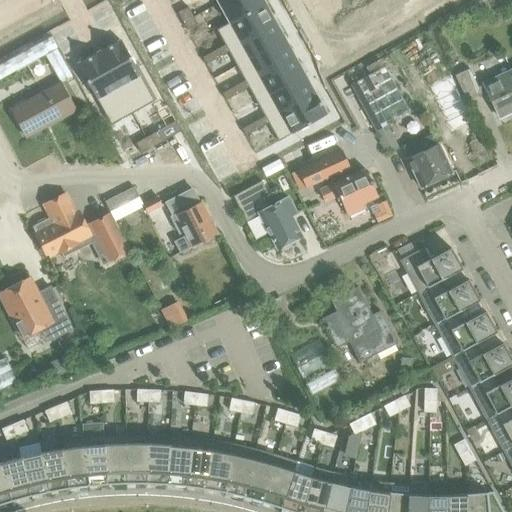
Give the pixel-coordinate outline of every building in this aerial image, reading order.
[(229,23),(216,30),(265,4),(262,0),(224,0),(218,3),(229,23)] [(402,0),(390,0),(390,9),(402,10),(402,0)] [(265,4),(216,30),(224,45),(226,48),(275,21),(265,4)] [(187,7),(177,12),(182,21),(192,15),(187,7)] [(192,16),(182,21),(187,30),(197,24),(192,16)] [(275,21),(226,48),(228,52),(236,66),(284,39),(275,21)] [(51,37),(0,64),(0,79),(45,55),(56,49),(57,48),(51,37)] [(284,39),(236,66),(244,80),(246,84),(294,57),(284,39)] [(120,40),(98,52),(132,113),(154,101),(120,40)] [(224,45),(213,51),(217,58),(228,52),(226,48),(224,45)] [(213,51),(202,57),(206,64),(217,58),(213,51)] [(98,52),(77,64),(111,125),(132,113),(98,52)] [(294,57),(246,84),(248,87),(256,102),(304,75),(294,57)] [(387,125),(400,118),(400,110),(378,69),(349,85),(374,132),(387,125)] [(511,112),(511,72),(478,89),(469,70),(454,77),(466,102),(486,93),(499,119),(511,112)] [(304,75),(256,102),(264,116),(266,120),(314,93),(304,75)] [(244,80),(233,87),(237,94),(248,87),(246,84),(244,80)] [(75,110),(60,83),(10,110),(25,137),(75,110)] [(233,87),(221,93),(225,100),(237,94),(233,87)] [(314,93),(266,120),(268,123),(278,141),(326,114),(314,93)] [(264,116),(253,122),(257,129),(268,123),(266,120),(264,116)] [(253,122),(241,129),(245,136),(257,129),(253,122)] [(387,125),(374,132),(386,155),(398,149),(387,125)] [(420,188),(450,174),(429,128),(414,135),(416,140),(402,147),(420,188)] [(156,131),(145,137),(151,147),(162,142),(156,131)] [(145,137),(135,143),(141,153),(151,147),(145,137)] [(305,188),(349,168),(341,149),(297,169),(305,188)] [(377,197),(365,170),(318,190),(324,203),(338,196),(347,216),(364,208),(362,204),(377,197)] [(287,249),(290,247),(291,243),(302,237),(290,215),(296,212),(287,196),(283,198),(278,188),(268,194),(261,182),(233,197),(246,222),(258,215),(277,250),(281,248),(284,250),(287,249)] [(133,187),(105,202),(110,212),(115,221),(143,206),(142,205),(133,187)] [(217,233),(199,200),(197,201),(190,189),(165,202),(172,215),(170,216),(179,233),(183,231),(185,235),(173,241),(179,253),(217,233)] [(49,217),(32,226),(47,255),(60,249),(62,252),(64,257),(91,243),(102,265),(109,261),(89,223),(85,225),(81,216),(78,217),(66,195),(44,206),(49,217)] [(157,197),(142,205),(143,206),(147,213),(161,205),(157,197)] [(373,215),(376,222),(391,215),(384,200),(376,203),(380,211),(373,215)] [(110,212),(89,223),(109,261),(130,251),(120,232),(115,221),(110,212)] [(423,248),(399,260),(416,292),(440,279),(440,280),(462,268),(450,247),(429,259),(423,248)] [(30,273),(0,288),(0,293),(23,337),(40,328),(44,335),(46,339),(47,341),(73,328),(70,322),(50,283),(39,289),(30,273)] [(446,291),(440,280),(440,279),(416,292),(434,324),(457,311),(458,312),(479,300),(467,279),(446,291)] [(395,345),(379,312),(371,316),(357,287),(329,301),(335,312),(320,320),(335,350),(347,343),(358,364),(395,345)] [(161,309),(170,327),(185,319),(176,301),(161,309)] [(463,322),(458,312),(457,311),(434,324),(451,356),(474,343),(475,343),(496,332),(485,311),(463,322)] [(319,339),(290,355),(304,382),(333,366),(319,339)] [(480,354),(475,343),(474,343),(451,356),(468,387),(492,374),(492,375),(511,364),(511,361),(502,342),(480,354)] [(70,353),(61,357),(66,370),(75,367),(70,353)] [(401,357),(400,372),(410,373),(412,358),(401,357)] [(302,386),(309,398),(339,382),(333,370),(302,386)] [(511,377),(498,385),(492,375),(492,374),(468,387),(485,419),(509,406),(509,407),(511,405),(511,377)] [(436,389),(424,388),(423,400),(436,401),(436,389)] [(115,402),(114,389),(101,390),(102,403),(115,402)] [(137,389),(137,401),(148,402),(148,389),(137,389)] [(161,402),(161,389),(148,389),(148,402),(161,402)] [(90,391),(90,403),(102,403),(101,390),(90,391)] [(184,391),(183,404),(194,405),(196,392),(184,391)] [(206,407),(208,394),(196,392),(194,405),(206,407)] [(410,406),(404,395),(393,400),(399,412),(410,406)] [(232,397),(229,410),(240,412),(243,400),(232,397)] [(253,415),(255,402),(243,400),(240,412),(253,415)] [(383,406),(389,417),(399,412),(393,400),(383,406)] [(423,413),(435,414),(436,401),(423,400),(423,413)] [(72,413),(67,401),(55,406),(60,418),(72,413)] [(44,411),(49,423),(60,418),(55,406),(44,411)] [(511,411),(509,407),(509,406),(485,419),(502,450),(511,445),(511,411)] [(278,407),(274,420),(285,423),(289,411),(278,407)] [(297,427),(301,414),(289,411),(285,423),(297,427)] [(375,424),(369,413),(359,419),(365,429),(375,424)] [(29,431),(24,419),(12,424),(17,436),(29,431)] [(348,424),(354,435),(365,429),(359,419),(348,424)] [(1,429),(6,441),(17,436),(12,424),(1,429)] [(472,427),(465,431),(472,443),(478,439),(472,427)] [(314,429),(310,440),(321,444),(325,432),(314,429)] [(333,447),(337,436),(325,432),(321,444),(333,447)] [(118,434),(104,435),(107,484),(126,483),(125,434),(118,434)] [(147,443),(147,434),(125,434),(126,483),(128,483),(146,484),(146,483),(147,443)] [(156,484),(165,484),(169,435),(147,434),(147,443),(146,483),(156,484)] [(89,436),(82,437),(87,486),(96,485),(107,484),(104,435),(89,436)] [(165,484),(185,486),(191,437),(169,435),(165,484)] [(60,439),(62,449),(68,488),(87,486),(82,437),(60,439)] [(185,486),(191,487),(204,489),(212,440),(199,438),(191,437),(185,486)] [(464,439),(453,445),(459,455),(469,449),(464,439)] [(204,489),(222,492),(223,492),(234,444),(229,443),(212,440),(204,489)] [(223,492),(242,497),(255,449),(234,444),(223,492)] [(511,445),(502,450),(511,468),(511,445)] [(62,449),(41,453),(49,492),(64,489),(68,488),(62,449)] [(242,497),(253,499),(261,502),(276,455),(258,449),(255,449),(242,497)] [(464,466),(475,460),(469,449),(459,455),(464,466)] [(27,456),(20,457),(30,496),(33,495),(49,492),(41,453),(27,456)] [(296,461),(287,458),(276,455),(261,502),(280,508),(293,470),(296,461)] [(20,457),(0,462),(0,463),(11,501),(30,496),(20,457)] [(292,511),(300,511),(312,476),(315,467),(296,461),(293,470),(280,508),(292,511)] [(0,504),(3,503),(11,501),(0,463),(0,504)] [(315,467),(312,476),(300,511),(323,511),(333,472),(315,467)] [(344,511),(352,477),(333,472),(323,511),(344,511)] [(365,511),(371,480),(352,477),(344,511),(365,511)] [(365,511),(386,511),(389,482),(371,480),(365,511)] [(386,511),(406,511),(409,484),(389,482),(386,511)] [(426,511),(428,485),(409,484),(406,511),(426,511)] [(447,485),(428,485),(426,511),(447,511),(447,495),(447,485)] [(493,491),(470,494),(466,494),(467,511),(504,511),(493,492),(493,491)] [(467,511),(466,494),(447,495),(447,511),(467,511)]
